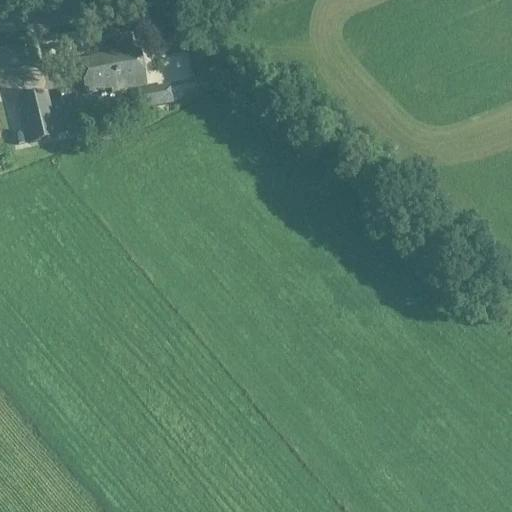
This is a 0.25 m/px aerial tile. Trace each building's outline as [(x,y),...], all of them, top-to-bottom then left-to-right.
[(20,47),(0,51),(0,72),(24,67),(20,47)] [(146,88),(138,49),(97,57),(98,59),(80,63),(86,95),(111,90),(112,94),(146,88)] [(198,91),(222,82),(216,65),(192,73),(198,91)] [(169,88),(140,93),(143,111),(172,105),(169,88)] [(73,89),(59,92),(62,104),(76,101),(73,89)] [(58,141),(48,95),(20,101),(31,147),(58,141)]
